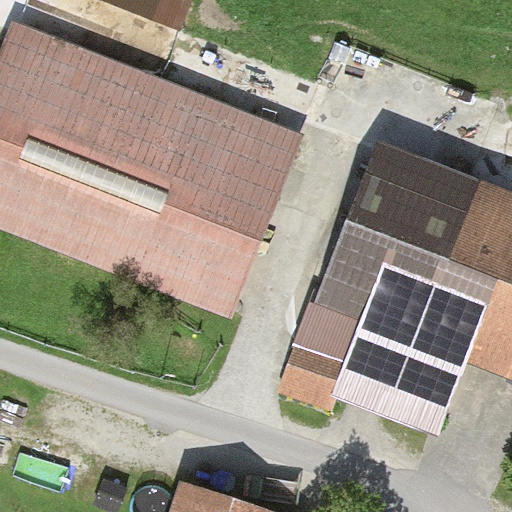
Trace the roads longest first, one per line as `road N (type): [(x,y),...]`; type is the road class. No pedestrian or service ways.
road 1 (unknown): [(289,450),(388,116),(432,112),(511,141)]
road 2 (unclassified): [(0,357),(379,479),(438,511)]
